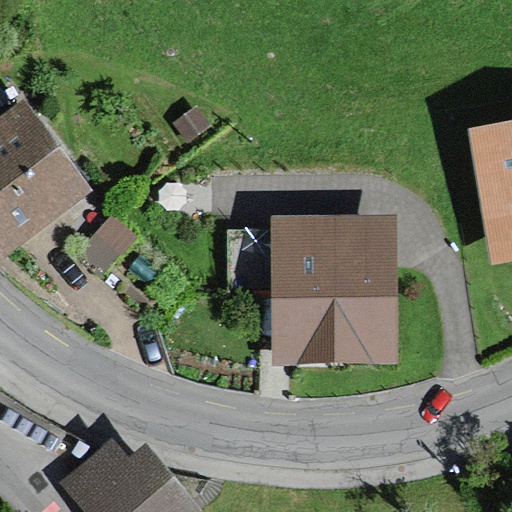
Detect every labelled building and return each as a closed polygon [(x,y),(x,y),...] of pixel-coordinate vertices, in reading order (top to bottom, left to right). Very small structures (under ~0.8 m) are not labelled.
[(107,188),(36,97),(0,123),(0,226),(19,253),(107,188)] [(208,125),(193,104),(171,119),(185,141),(208,125)] [(511,122),(480,127),(503,264),(511,262),(511,122)] [(408,361),(405,214),(278,215),(281,363),(408,361)] [(118,251),(94,230),(75,252),(98,273),(118,251)] [(206,511),(210,509),(153,441),(134,456),(119,438),(70,478),(98,511),(206,511)]
